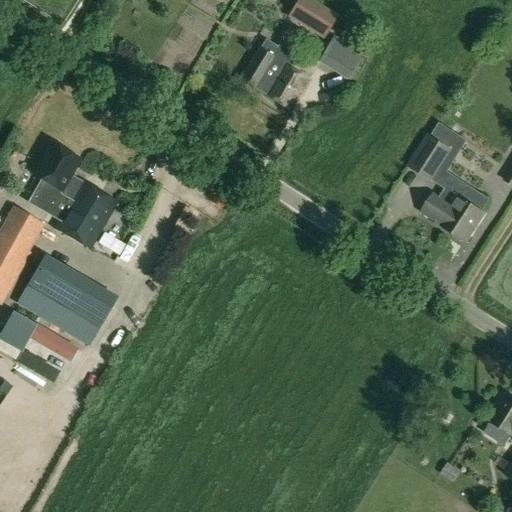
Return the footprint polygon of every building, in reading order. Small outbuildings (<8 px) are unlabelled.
[(301,0),(289,18),(322,40),(338,16),(310,0),(301,0)] [(349,46),(333,36),(317,63),(346,80),(366,47),(352,39),(349,46)] [(308,81),(272,60),(274,58),(258,49),(237,83),(253,92),(254,89),(290,111),(308,81)] [(427,134),(406,167),(432,184),(453,152),(427,134)] [(52,164),(29,203),(49,215),(60,196),(68,201),(52,229),(89,250),(117,203),(52,164)] [(511,166),(502,181),(511,187),(511,166)] [(440,198),(433,194),(421,213),(466,242),(484,214),(481,213),(489,201),(454,177),(440,198)] [(15,209),(0,235),(0,306),(0,307),(30,253),(28,253),(44,224),(15,209)] [(115,299),(78,276),(45,258),(26,292),(78,322),(70,334),(89,345),(115,299)] [(16,304),(2,332),(26,344),(41,316),(16,304)] [(23,351),(17,363),(15,362),(7,376),(38,394),(46,380),(44,379),(51,367),(23,351)] [(73,423),(99,376),(88,370),(62,417),(73,423)] [(511,398),(508,396),(490,422),(511,436),(511,437),(511,398)]
